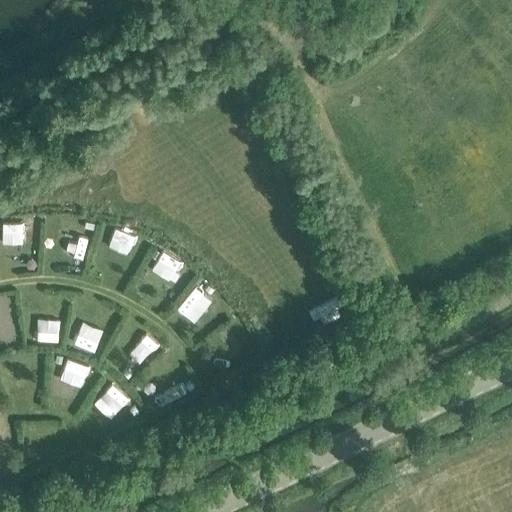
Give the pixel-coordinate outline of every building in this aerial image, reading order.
[(263,93),(241,102),(250,124),(272,114),(263,93)] [(62,226),(82,226),(82,202),(62,201),(62,226)] [(120,210),(112,230),(134,238),(142,218),(120,210)] [(66,323),(67,300),(45,298),(44,322),(66,323)] [(78,319),(99,321),(101,301),(80,300),(78,319)] [(20,304),(0,310),(0,316),(5,331),(27,324),(20,304)] [(5,360),(17,377),(35,364),(23,347),(5,360)] [(104,368),(95,392),(110,398),(120,374),(104,368)]
